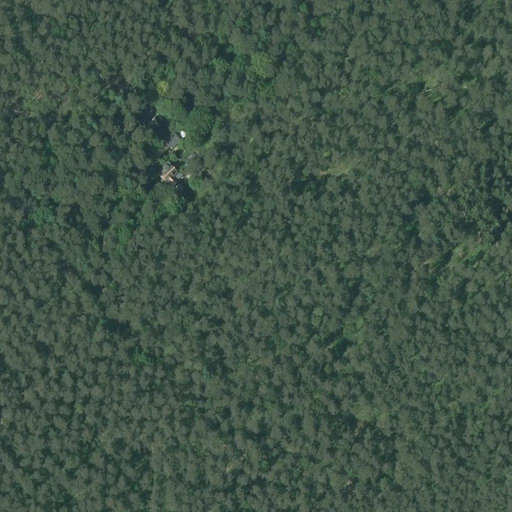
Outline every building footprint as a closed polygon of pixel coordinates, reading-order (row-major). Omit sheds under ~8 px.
[(183,111),(189,117),(192,115),(186,109),(183,111)] [(146,128),(155,138),(164,130),(155,119),(146,128)] [(171,133),(161,142),(169,149),(171,151),(180,142),(171,133)] [(150,155),(157,162),(169,149),(161,142),(150,155)] [(164,167),(166,169),(163,172),(164,173),(159,177),(160,178),(160,179),(160,180),(160,181),(160,182),(161,183),(162,184),(163,185),(164,185),(165,185),(166,185),(168,186),(169,185),(178,195),(182,191),(175,184),(183,177),(169,162),(164,167)]
